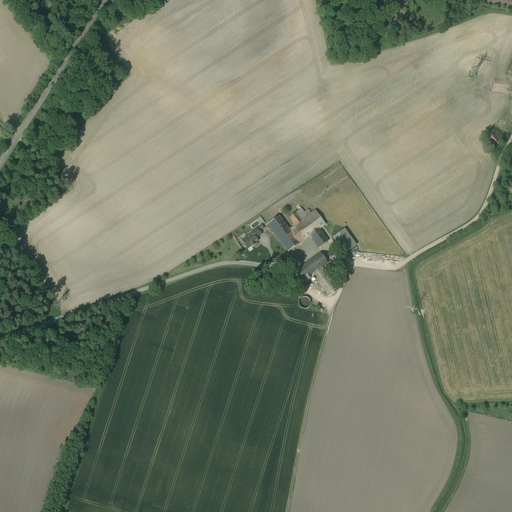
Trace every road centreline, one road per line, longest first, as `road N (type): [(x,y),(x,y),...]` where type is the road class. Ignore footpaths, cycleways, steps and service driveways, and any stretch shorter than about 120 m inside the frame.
road 1 (track): [(289,511),(337,292)]
road 2 (tertiary): [(103,0),(0,164)]
road 3 (track): [(511,138),(477,219),(406,261)]
